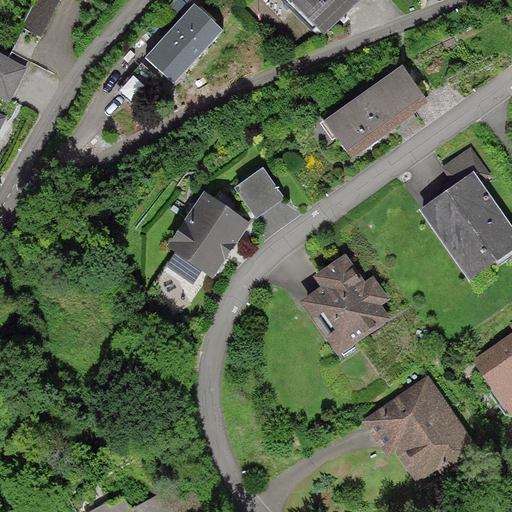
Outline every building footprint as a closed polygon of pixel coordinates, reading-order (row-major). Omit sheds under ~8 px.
[(33,0),(21,26),(40,35),(57,0),(33,0)] [(306,40),(319,25),(291,0),(279,0),(272,8),(306,40)] [(294,0),(319,24),(342,0),(294,0)] [(194,7),(146,60),(176,86),(223,33),(194,7)] [(0,56),(0,99),(12,105),(27,69),(0,56)] [(399,58),(317,111),(346,157),(414,113),(410,106),(424,97),(399,58)] [(457,183),(475,170),(476,166),(464,149),(441,164),(457,183)] [(264,168),(237,186),(256,215),(283,197),(264,168)] [(422,209),(472,278),(511,249),(511,221),(475,170),(457,183),(422,209)] [(204,193),(171,243),(179,248),(167,267),(192,283),(204,265),(215,272),(248,222),(204,193)] [(320,289),(304,300),(337,350),(384,320),(377,308),(390,299),(376,276),(363,285),(344,257),(313,277),(320,289)] [(511,329),(470,358),(508,414),(511,410),(511,329)] [(473,445),(429,373),(360,414),(386,458),(398,451),(415,479),(473,445)] [(90,511),(192,511),(178,483),(123,510),(118,499),(90,511)]
